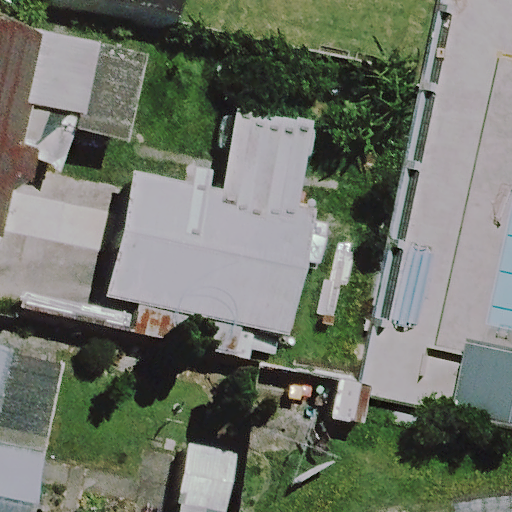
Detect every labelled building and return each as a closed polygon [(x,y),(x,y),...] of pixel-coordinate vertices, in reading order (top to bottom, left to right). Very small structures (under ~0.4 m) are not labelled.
[(167,0),(28,0),(27,5),(160,34),(167,0)] [(135,70),(0,50),(0,172),(5,141),(122,159),(135,70)] [(301,218),(123,189),(100,325),(278,355),(301,218)] [(511,205),(466,419),(511,428),(511,205)] [(0,511),(14,511),(22,478),(0,473),(0,511)]
